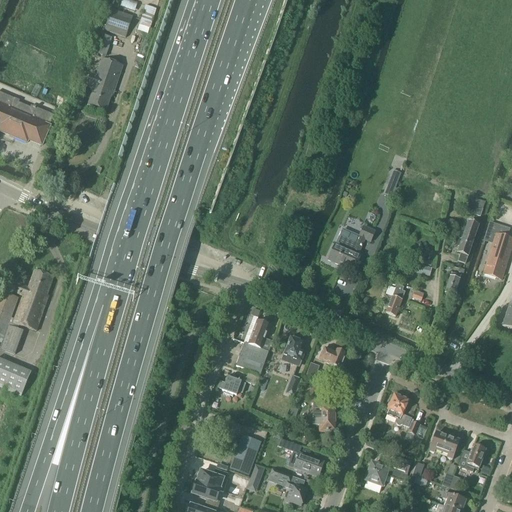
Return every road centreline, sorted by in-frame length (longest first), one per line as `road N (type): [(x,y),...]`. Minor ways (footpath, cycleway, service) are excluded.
road 1 (motorway): [(90,511),(156,273),(246,0)]
road 2 (motorway): [(209,0),(113,308)]
road 3 (tertiary): [(241,285),(118,242),(0,185)]
road 4 (motorway): [(113,308),(50,440),(26,511)]
road 5 (motorway): [(113,308),(58,511)]
road 6 (residential): [(329,511),(387,349)]
road 7 (tertiary): [(387,349),(241,285)]
road 8 (tertiary): [(511,400),(387,349)]
road 9 (residential): [(198,410),(241,285)]
road 10 (unknown): [(451,375),(503,298),(511,269)]
